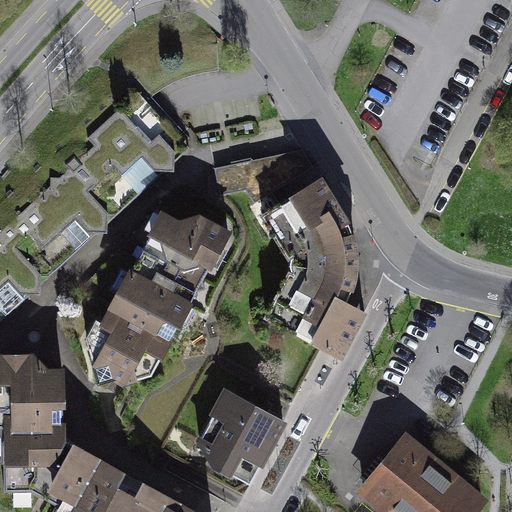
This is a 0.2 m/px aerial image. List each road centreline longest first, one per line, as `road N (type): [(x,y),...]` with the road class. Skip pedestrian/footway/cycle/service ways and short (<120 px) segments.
road 1 (residential): [(270,511),(407,251)]
road 2 (residential): [(407,251),(296,76)]
road 3 (primary): [(0,135),(119,0)]
